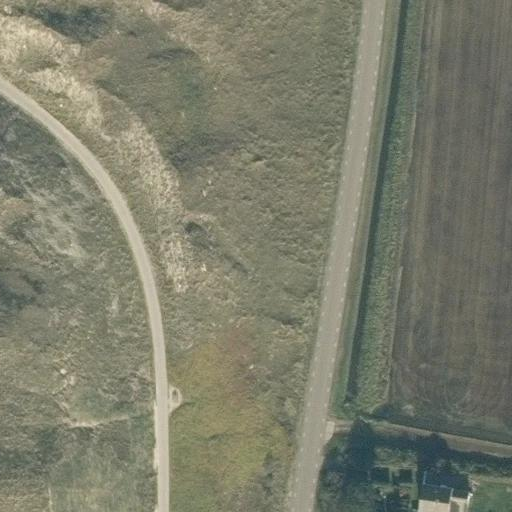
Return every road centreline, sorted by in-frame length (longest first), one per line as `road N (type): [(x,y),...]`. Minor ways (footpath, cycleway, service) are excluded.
road 1 (tertiary): [(300,511),(378,0)]
road 2 (track): [(511,451),(315,417)]
